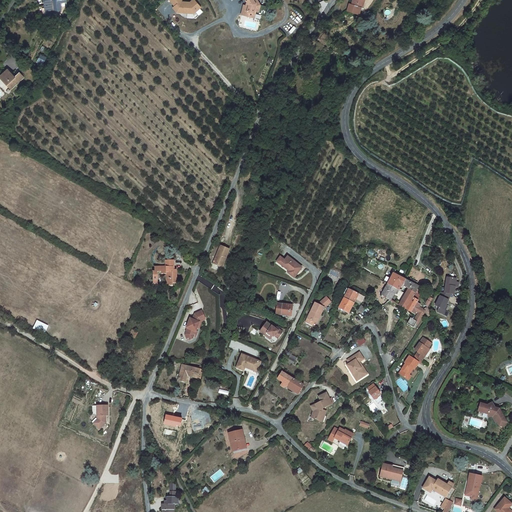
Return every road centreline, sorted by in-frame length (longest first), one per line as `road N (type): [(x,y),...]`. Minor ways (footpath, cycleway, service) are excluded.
road 1 (tertiary): [(427,424),(428,404),(472,313),(466,273),(437,213),(354,152),(342,121),(355,86),(440,26),(461,0)]
road 2 (unclassified): [(146,396),(245,146),(333,0)]
road 3 (residential): [(276,424),(370,324),(400,416),(411,427),(427,424)]
road 4 (unclassified): [(423,511),(316,464),(276,424)]
road 5 (track): [(0,321),(102,381),(146,396)]
road 6 (unclassified): [(276,424),(146,396)]
road 7 (track): [(87,511),(136,393)]
